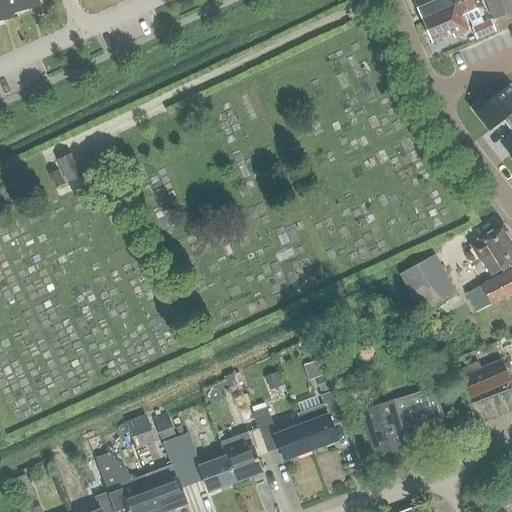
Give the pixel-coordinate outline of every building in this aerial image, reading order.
[(0,0),(0,20),(14,16),(13,13),(12,13),(8,0),(0,0)] [(8,0),(12,13),(13,13),(38,6),(36,0),(8,0)] [(413,0),(422,19),(463,0),(413,0)] [(477,0),(463,0),(422,19),(431,42),(451,34),(452,37),(468,31),(462,17),(462,16),(481,8),(477,0)] [(511,0),(484,0),(491,19),(511,11),(511,0)] [(494,31),(489,19),(471,27),(476,39),(494,31)] [(480,99),(469,108),(480,122),(482,120),(490,130),(505,117),(511,125),(511,93),(506,86),(484,104),(480,99)] [(67,184),(81,177),(71,154),(56,160),(67,184)] [(64,184),(57,170),(48,174),(55,188),(64,184)] [(502,270),(511,263),(511,241),(501,225),(469,246),(480,261),(481,260),(491,275),(501,268),(502,270)] [(421,312),(455,293),(434,254),(399,273),(421,312)] [(476,312),(511,293),(511,268),(466,292),(476,312)] [(501,358),(457,377),(466,399),(511,381),(501,358)] [(264,376),(269,390),(282,386),(277,372),(264,376)] [(316,378),(320,392),(330,389),(325,375),(316,378)] [(401,430),(444,416),(434,386),(361,410),(376,455),(406,445),(401,430)] [(511,411),(511,404),(507,390),(497,394),(504,414),(511,411)] [(301,424),(311,450),(337,440),(332,424),(343,420),(332,391),(319,396),(322,404),(297,414),(301,424)] [(504,414),(497,394),(487,398),(494,418),(504,414)] [(494,418),(487,398),(477,402),(484,422),(494,418)] [(484,422),(477,402),(467,405),(474,426),(484,422)] [(271,423),(264,404),(252,409),(259,428),(268,451),(279,447),(284,461),(311,450),(301,424),(275,434),(271,423)] [(166,412),(152,417),(161,439),(174,434),(166,412)] [(256,456),(268,451),(259,428),(246,433),(220,442),(226,456),(235,482),(262,471),(256,456)] [(208,492),(235,482),(226,456),(199,466),(187,432),(174,437),(192,482),(203,478),(208,492)] [(180,487),(192,482),(174,437),(161,442),(170,464),(144,474),(158,511),(162,511),(186,503),(180,487)] [(94,458),(107,492),(114,511),(121,511),(127,510),(127,511),(158,511),(144,474),(132,479),(108,453),(94,458)] [(12,478),(19,499),(32,494),(25,474),(12,478)] [(114,511),(107,492),(95,496),(99,509),(92,511),(114,511)]
